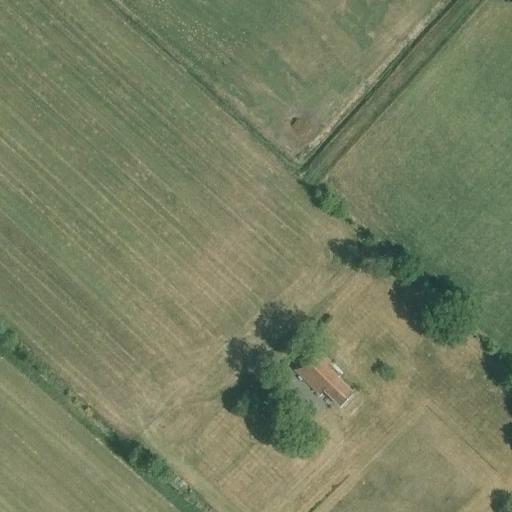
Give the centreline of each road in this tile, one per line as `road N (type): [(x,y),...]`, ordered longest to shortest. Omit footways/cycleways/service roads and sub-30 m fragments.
road 1 (track): [(470,0),(301,186)]
road 2 (track): [(274,511),(335,451),(320,417)]
